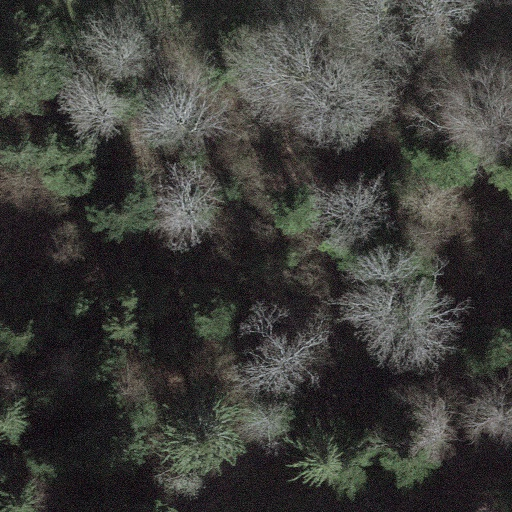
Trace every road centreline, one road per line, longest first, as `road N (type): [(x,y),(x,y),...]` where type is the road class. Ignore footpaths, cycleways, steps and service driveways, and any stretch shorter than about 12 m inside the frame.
road 1 (track): [(187,511),(410,338),(511,196)]
road 2 (track): [(366,511),(511,463)]
